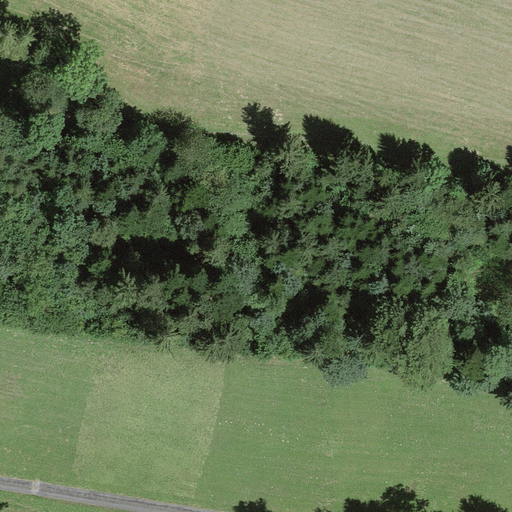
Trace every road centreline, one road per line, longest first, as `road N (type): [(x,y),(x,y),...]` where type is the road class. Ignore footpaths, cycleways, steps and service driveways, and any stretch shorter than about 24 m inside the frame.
road 1 (track): [(0,96),(113,126),(471,164)]
road 2 (residential): [(219,511),(0,481)]
